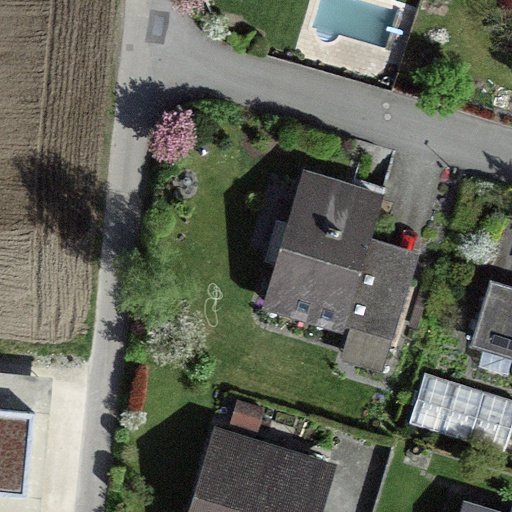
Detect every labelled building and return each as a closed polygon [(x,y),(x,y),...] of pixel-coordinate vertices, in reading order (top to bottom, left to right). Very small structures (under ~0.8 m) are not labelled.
[(372,231),(386,185),(304,160),(261,302),(348,328),(340,354),(383,367),(420,246),(372,231)] [(511,279),(490,273),(470,341),(484,345),(479,364),(511,372),(511,279)] [(504,449),(511,425),(511,395),(426,369),(410,420),(504,449)] [(256,425),(263,403),(239,395),(232,418),(256,425)] [(0,492),(30,495),(35,431),(37,408),(0,404),(0,492)] [(185,511),(320,511),(338,457),(216,418),(185,511)] [(511,511),(511,506),(464,492),(457,511),(511,511)]
